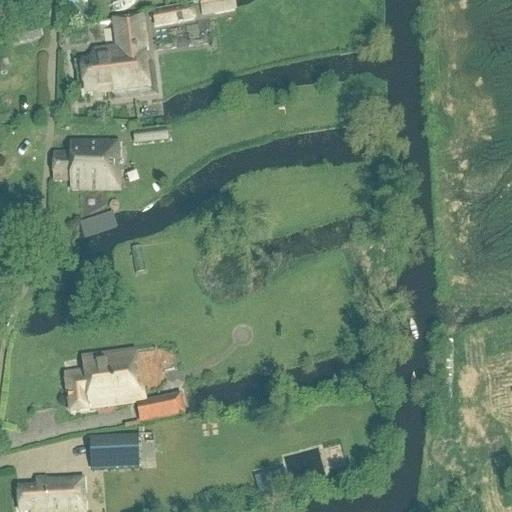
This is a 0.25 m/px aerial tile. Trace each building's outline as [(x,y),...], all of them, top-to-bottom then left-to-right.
[(311,0),(314,19),(328,17),(325,0),(311,0)] [(156,29),(193,22),(191,11),(154,18),(156,29)] [(122,52),(106,54),(107,62),(81,65),(85,95),(101,93),(102,95),(147,89),(142,50),(144,50),(141,25),(120,28),(122,52)] [(0,104),(0,118),(16,114),(12,101),(0,104)] [(166,142),(165,134),(133,138),(134,146),(166,142)] [(70,184),(70,193),(118,194),(118,147),(70,146),(70,156),(53,157),(53,184),(70,184)] [(81,229),(84,240),(118,229),(115,219),(81,229)] [(144,405),(135,354),(82,361),(84,375),(65,378),(70,416),(144,405)] [(171,357),(139,360),(143,393),(165,390),(188,387),(187,375),(174,376),(171,357)] [(184,417),(180,398),(156,402),(157,406),(137,410),(140,426),(184,417)] [(157,438),(157,455),(178,454),(177,437),(157,438)] [(89,440),(91,474),(139,472),(139,438),(89,440)] [(24,478),(75,476),(88,475),(87,453),(23,456),(24,478)] [(84,511),(82,482),(36,485),(37,491),(17,492),(18,511),(84,511)]
